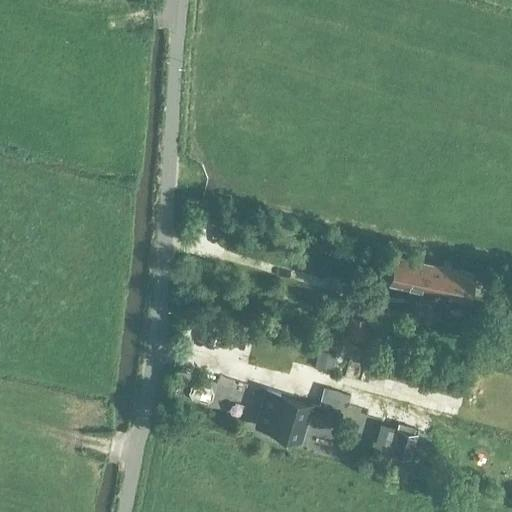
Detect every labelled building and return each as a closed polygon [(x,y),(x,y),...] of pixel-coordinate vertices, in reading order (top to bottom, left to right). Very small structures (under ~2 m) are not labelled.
[(473,273),(395,257),(389,282),(416,288),(417,292),(419,295),(423,298),(430,299),(434,298),(438,296),(440,293),(467,299),(473,273)] [(365,328),(367,318),(350,315),(346,335),(367,340),(370,329),(365,328)] [(342,341),(313,335),(311,344),(340,350),(342,341)] [(335,353),(320,351),(317,365),(332,368),(335,353)] [(463,377),(384,355),(380,371),(458,393),(463,377)] [(300,436),(305,418),(332,426),(336,410),(310,403),(280,394),(270,427),(300,436)] [(410,457),(417,433),(397,428),(391,452),(410,457)]
